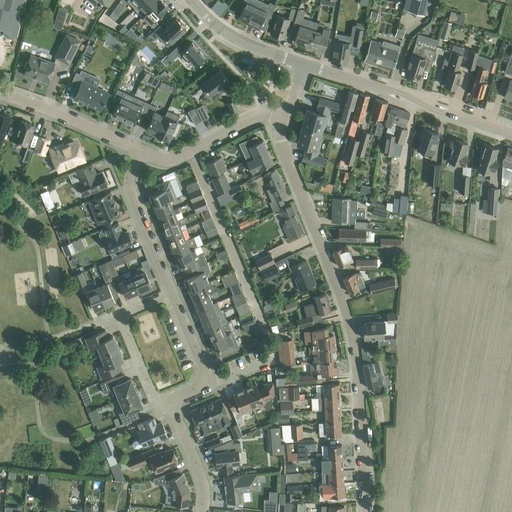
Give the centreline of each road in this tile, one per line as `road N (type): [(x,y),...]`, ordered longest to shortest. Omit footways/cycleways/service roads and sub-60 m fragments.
road 1 (residential): [(362,511),(348,323),(285,155),(283,122)]
road 2 (tertiary): [(511,133),(302,64)]
road 3 (residential): [(259,321),(193,153)]
road 4 (residential): [(0,95),(47,107),(140,154)]
road 5 (residential): [(170,294),(129,183),(140,154)]
road 6 (tertiary): [(302,64),(234,39),(190,0)]
